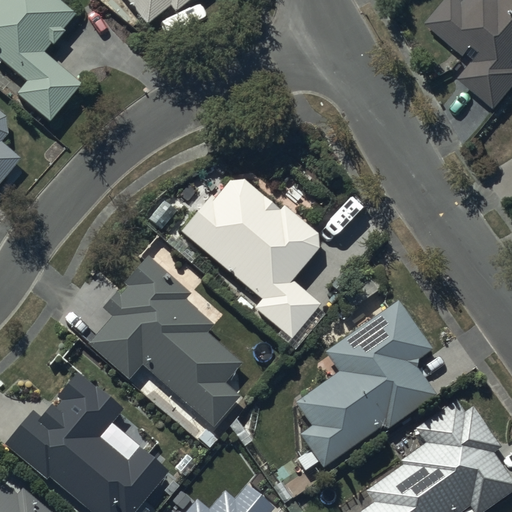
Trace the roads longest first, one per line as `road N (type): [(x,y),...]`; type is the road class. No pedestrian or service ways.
road 1 (residential): [(333,39),(151,122),(55,211),(0,293)]
road 2 (residential): [(511,315),(399,155),(333,39)]
